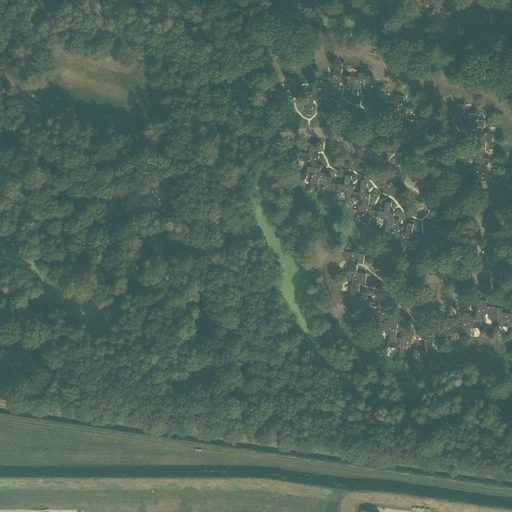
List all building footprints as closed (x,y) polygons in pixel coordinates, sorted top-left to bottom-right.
[(429,0),(427,3),(436,9),(427,21),(439,29),(446,18),(441,14),(446,7),(442,5),(445,0),(429,0)] [(499,20),(505,10),(506,9),(504,7),(507,2),(503,0),(500,5),(495,1),(492,7),(488,4),(483,11),(478,8),(475,13),(472,18),(474,19),(473,20),(482,26),(490,14),(499,20)] [(467,30),(473,20),(474,19),(472,18),(475,13),(472,10),(468,15),(463,12),(460,17),(456,15),(452,21),(446,18),(439,29),(450,37),(458,24),(467,30)] [(341,83),(347,84),(348,77),(341,76),(342,70),(335,69),(333,79),(328,78),(327,85),(330,85),(337,86),(340,87),(341,83)] [(360,87),(363,87),(364,87),(365,80),(366,74),(359,73),(358,79),(348,77),(347,84),(347,85),(353,86),(352,96),(358,97),(360,87)] [(371,81),(365,80),(364,87),(363,87),(362,93),(367,93),(366,101),(371,101),(372,101),(373,94),(379,95),(380,88),(370,86),(371,81)] [(294,98),(301,99),(302,92),(296,91),(296,84),(289,83),(287,93),(282,93),(281,99),(294,101),(294,98)] [(329,90),(320,89),(319,97),(324,97),(323,107),(329,108),(331,98),(335,99),(337,86),(330,85),(329,90)] [(312,93),(302,92),(301,99),(307,100),(306,110),(312,111),(314,101),(318,102),(319,97),(320,89),(313,88),(312,93)] [(379,100),(379,95),(373,94),(372,101),(371,101),(371,107),(375,107),(374,117),(380,118),(381,108),(388,109),(388,108),(389,101),(379,100)] [(394,113),(397,113),(404,114),(407,115),(408,108),(402,107),(404,97),(396,96),(395,102),(389,101),(388,108),(394,109),(394,113)] [(456,122),(468,123),(469,117),(464,116),(466,106),(458,105),(457,111),(447,110),(446,116),(456,117),(456,122)] [(406,127),(411,128),(413,120),(403,119),(404,114),(397,113),(395,126),(399,126),(398,136),(404,137),(406,127)] [(471,134),(477,135),(478,128),(485,128),(486,121),(476,120),(476,115),(470,114),(469,117),(468,123),(468,127),(472,127),(471,134)] [(421,135),(428,136),(429,128),(419,127),(419,121),(413,120),(411,128),(411,133),(415,134),(414,144),(420,145),(421,135)] [(484,134),(485,128),(478,128),(477,135),(476,140),(480,141),(479,148),(485,149),(486,142),(493,143),(494,135),(484,134)] [(311,163),(311,168),(318,169),(319,156),(315,156),(317,146),(310,145),(309,155),(302,154),(301,162),(311,163)] [(484,159),(485,149),(479,148),(478,148),(477,154),(467,153),(466,159),(476,160),(475,165),(481,165),(488,166),(489,160),(484,159)] [(487,176),(488,166),(481,165),(480,171),(470,170),(469,176),(479,177),(478,181),(491,183),(492,177),(487,176)] [(318,169),(311,168),(308,167),(307,174),(312,175),(311,185),(318,186),(319,179),(326,180),(327,174),(320,173),(321,169),(318,169)] [(495,187),(494,194),(500,194),(501,188),(507,189),(508,181),(498,180),(499,175),(492,174),(492,177),(491,183),(490,186),(495,187)] [(353,200),(354,193),(355,187),(350,187),(352,177),(346,176),(344,186),(338,185),(338,186),(337,193),(347,194),(346,199),(353,200)] [(330,192),(337,193),(338,186),(331,185),(332,181),(326,180),(319,179),(318,186),(323,187),(322,197),(329,198),(330,192)] [(360,193),(354,193),(353,200),(362,202),(362,206),(368,207),(370,195),(366,194),(367,184),(361,183),(360,193)] [(490,210),(503,212),(504,205),(498,204),(500,194),(494,194),(492,193),(491,200),(481,198),(480,204),(490,206),(490,210)] [(387,221),(386,226),(392,227),(393,219),(394,219),(395,214),(390,214),(392,204),(386,203),(384,213),(378,212),(378,213),(377,219),(387,221)] [(370,218),(377,219),(378,213),(371,212),(372,208),(368,207),(362,206),(359,206),(358,213),(363,214),(362,224),(369,225),(370,218)] [(430,222),(429,235),(435,235),(436,231),(446,232),(447,225),(441,224),(442,214),(436,213),(435,223),(430,222)] [(400,220),(394,219),(393,219),(392,227),(386,226),(385,233),(395,235),(394,240),(401,241),(402,234),(403,228),(399,227),(400,220)] [(406,234),(402,234),(401,241),(400,247),(407,248),(407,242),(417,244),(418,237),(418,236),(412,235),(414,225),(407,224),(406,234)] [(438,236),(435,235),(429,235),(425,234),(425,238),(418,237),(417,244),(424,245),(423,251),(431,252),(432,242),(437,243),(438,236)] [(350,264),(349,272),(357,274),(358,264),(363,265),(365,256),(344,253),(343,259),(347,260),(347,263),(350,264)] [(357,274),(349,272),(346,272),(345,279),(349,279),(349,283),(352,283),(351,292),(357,293),(359,293),(360,284),(366,284),(367,275),(357,274)] [(355,306),(354,310),(367,312),(368,306),(374,307),(375,304),(367,303),(368,298),(357,297),(357,293),(351,292),(349,306),(355,306)] [(478,300),(476,317),(475,321),(482,322),(483,318),(486,319),(486,315),(495,316),(496,308),(487,307),(488,302),(478,300)] [(379,320),(379,323),(385,324),(385,321),(386,321),(388,304),(379,303),(378,308),(374,307),(368,306),(367,312),(367,315),(376,316),(376,319),(379,320)] [(499,327),(511,328),(511,314),(502,313),(502,309),(496,308),(495,316),(494,322),(500,323),(499,327)] [(481,330),(482,322),(475,321),(476,317),(470,317),(470,315),(464,314),(462,326),(461,334),(467,335),(468,331),(471,332),(472,328),(481,330)] [(442,332),(441,338),(441,339),(448,340),(448,336),(451,337),(452,333),(461,334),(462,326),(452,325),(453,320),(444,319),(442,332)] [(396,341),(396,338),(399,321),(392,320),(391,322),(386,321),(385,321),(385,324),(379,323),(377,331),(387,333),(386,336),(389,337),(389,341),(396,341)] [(424,349),(426,349),(432,350),(434,341),(437,341),(438,338),(441,338),(442,332),(422,329),(420,338),(426,339),(424,349)] [(402,339),(396,338),(396,341),(389,341),(388,348),(397,349),(397,353),(400,353),(399,357),(406,358),(407,354),(409,338),(402,337),(402,339)] [(20,346),(16,345),(16,343),(10,342),(7,363),(16,364),(16,360),(24,361),(23,365),(32,366),(34,345),(20,343),(20,346)] [(430,363),(432,350),(426,349),(425,352),(415,351),(414,355),(407,354),(406,358),(411,359),(410,364),(424,366),(425,362),(430,363)]
